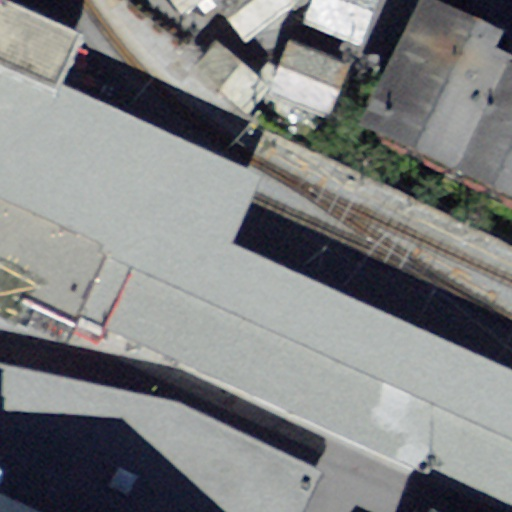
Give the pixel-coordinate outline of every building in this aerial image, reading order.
[(161,0),(173,16),(196,0),(211,0),(240,37),(277,11),(354,44),(376,0),(161,0)] [(358,135),(511,209),(511,76),(491,67),(498,48),(415,7),(358,135)] [(217,39),(192,67),(245,115),(255,104),(249,97),(254,92),(248,87),(258,76),(217,39)] [(349,64),(286,40),(267,89),(330,113),(349,64)] [(161,124),(0,52),(0,294),(75,328),(81,315),(89,295),(161,124)] [(89,295),(81,315),(511,498),(511,365),(230,238),(260,167),(161,124),(89,295)] [(135,397),(0,367),(0,511),(284,511),(303,470),(135,397)]
